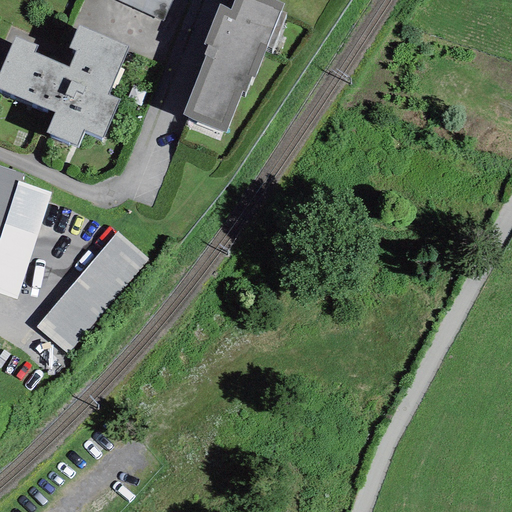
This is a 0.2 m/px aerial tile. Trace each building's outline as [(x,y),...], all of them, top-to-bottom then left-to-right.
[(103,0),(82,0),(75,24),(101,32),(111,2),(103,0)] [(112,0),(161,22),(171,0),(112,0)] [(273,0),(233,0),(230,10),(219,5),(203,45),(207,47),(203,55),(205,56),(181,115),(225,133),(241,92),(244,93),(251,77),(254,78),(266,47),(271,49),(285,14),(280,12),(283,4),(273,0)] [(129,47),(78,25),(68,48),(76,51),(68,69),(33,54),(36,45),(15,36),(11,44),(0,70),(0,89),(54,113),(45,134),(77,147),(84,131),(103,139),(120,100),(108,95),(129,47)] [(0,70),(11,44),(0,39),(0,70)] [(0,234),(17,181),(21,183),(24,176),(0,167),(0,234)] [(50,192),(21,183),(17,181),(0,234),(0,294),(16,299),(50,192)] [(117,232),(36,329),(67,355),(148,258),(117,232)]
